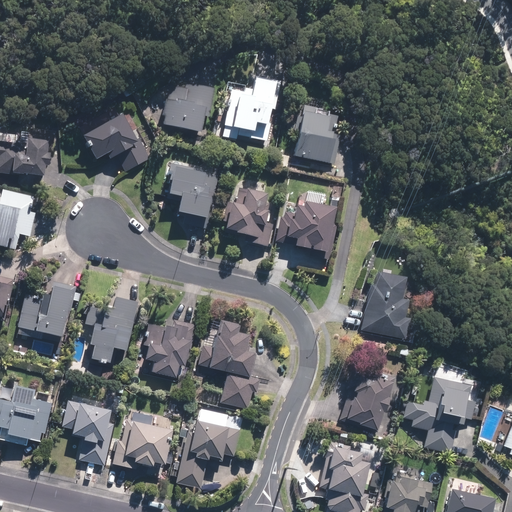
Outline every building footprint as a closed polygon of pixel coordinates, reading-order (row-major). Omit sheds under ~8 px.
[(275,109),(281,81),(256,76),(254,90),(246,88),(245,92),(232,90),(225,125),(239,129),(238,135),(267,141),(271,124),(269,124),(273,109),(275,109)] [(164,125),(202,132),(205,116),(210,117),(216,88),(187,83),(186,88),(171,85),(168,100),(166,100),(163,115),(166,116),(164,125)] [(334,164),(341,136),(334,134),(338,116),(329,114),(330,112),(323,111),(323,109),(305,105),(303,117),(298,116),(295,132),(301,133),(296,156),(330,164),(330,163),(334,164)] [(137,139),(123,114),(84,136),(97,160),(108,154),(110,159),(116,156),(125,172),(150,159),(139,138),(137,139)] [(48,153),(49,142),(47,141),(47,138),(29,136),(28,143),(19,141),(16,144),(0,141),(0,173),(19,176),(18,184),(41,187),(42,176),(45,176),(46,166),(50,166),(51,153),(48,153)] [(215,193),(219,176),(204,174),(205,170),(172,164),(168,183),(173,184),(170,194),(182,197),(179,213),(186,214),(183,223),(207,229),(213,203),(211,203),(212,199),(209,198),(209,192),(215,193)] [(248,190),(239,188),(236,203),(233,203),(227,202),(223,221),(229,222),(227,229),(238,232),(237,233),(248,236),(246,242),(268,247),(274,225),(267,223),(270,211),(268,211),(270,204),(266,203),(269,194),(248,189),(248,190)] [(0,245),(16,249),(20,234),(31,236),(36,213),(30,212),(32,203),(2,196),(0,205),(0,245)] [(296,240),(294,248),(323,254),(322,259),(329,260),(335,229),(331,228),(334,209),(303,203),(302,208),(295,207),(294,213),(286,212),(284,219),(279,218),(275,243),(285,245),(287,238),(296,240)] [(361,331),(405,339),(409,318),(406,318),(410,300),(403,299),(407,278),(378,272),(378,274),(376,273),(373,285),(372,285),(361,331)] [(0,320),(4,321),(13,279),(0,276),(0,320)] [(71,311),(77,287),(53,281),(50,295),(44,294),(43,299),(26,294),(18,327),(43,333),(42,338),(60,343),(61,337),(63,338),(70,311),(71,311)] [(128,351),(138,303),(116,298),(114,309),(106,308),(106,311),(89,307),(85,324),(95,326),(91,345),(95,346),(92,359),(114,364),(117,349),(128,351)] [(191,350),(197,325),(174,320),(172,328),(167,326),(166,327),(149,323),(143,345),(149,346),(146,360),(155,362),(152,373),(177,379),(180,365),(185,367),(189,350),(191,350)] [(249,352),(251,345),(248,344),(250,336),(239,333),(240,327),(239,327),(239,324),(221,320),(214,348),(203,346),(198,365),(210,368),(210,369),(227,373),(220,403),(248,409),(252,392),(257,393),(260,380),(251,378),(256,354),(249,352)] [(400,355),(411,357),(412,350),(401,348),(400,355)] [(86,374),(100,377),(102,369),(89,365),(86,374)] [(373,374),(354,368),(346,390),(349,391),(339,420),(378,433),(384,413),(386,413),(391,398),(389,398),(395,378),(374,371),(373,374)] [(476,402),(468,400),(472,386),(434,377),(428,402),(425,401),(424,406),(413,403),(413,404),(408,402),(404,418),(413,420),(412,427),(428,430),(424,448),(451,453),(457,423),(464,425),(466,419),(472,420),(476,402)] [(52,404),(34,399),(36,390),(16,386),(12,402),(0,399),(0,433),(0,435),(0,439),(27,446),(28,439),(43,443),(52,404)] [(105,466),(114,424),(109,423),(112,411),(68,400),(62,426),(74,429),(73,434),(85,437),(79,461),(105,466)] [(511,417),(509,423),(502,420),(498,430),(505,433),(500,444),(510,448),(508,453),(511,455),(511,417)] [(165,465),(174,431),(127,420),(122,442),(118,441),(113,464),(134,469),(136,463),(154,467),(155,463),(165,465)] [(226,427),(198,421),(195,433),(188,432),(176,483),(201,489),(207,461),(209,461),(210,457),(222,459),(223,454),(234,456),(240,430),(226,427)] [(351,447),(330,442),(330,445),(328,444),(325,457),(327,458),(319,487),(328,490),(326,499),(329,501),(328,506),(331,511),(338,511),(360,511),(360,510),(365,511),(369,495),(363,494),(371,464),(361,462),(363,454),(350,451),(351,447)] [(433,483),(417,479),(418,476),(397,471),(395,482),(388,480),(384,497),(388,498),(386,508),(388,508),(388,509),(392,510),(391,511),(415,511),(417,506),(428,508),(433,483)] [(493,511),(496,500),(452,489),(446,511),(493,511)]
